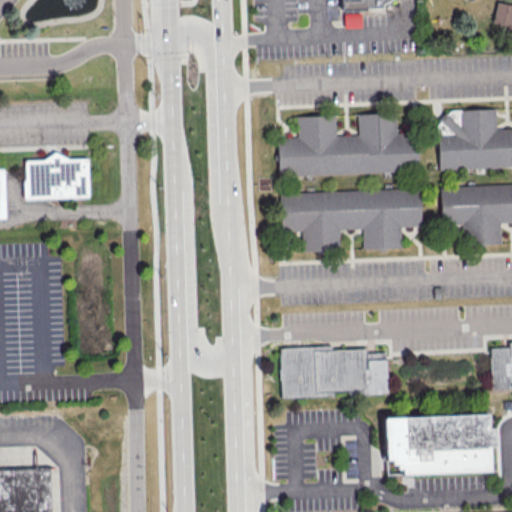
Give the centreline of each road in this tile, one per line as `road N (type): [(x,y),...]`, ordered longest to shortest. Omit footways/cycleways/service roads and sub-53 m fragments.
road 1 (secondary): [(166,0),(182,511)]
road 2 (secondary): [(235,289),(221,0)]
road 3 (secondary): [(171,143),(185,182),(190,351),(214,367),(237,354)]
road 4 (secondary): [(233,249),(215,215),(211,52),(186,36),(168,44)]
road 5 (secondary): [(239,511),(235,289)]
